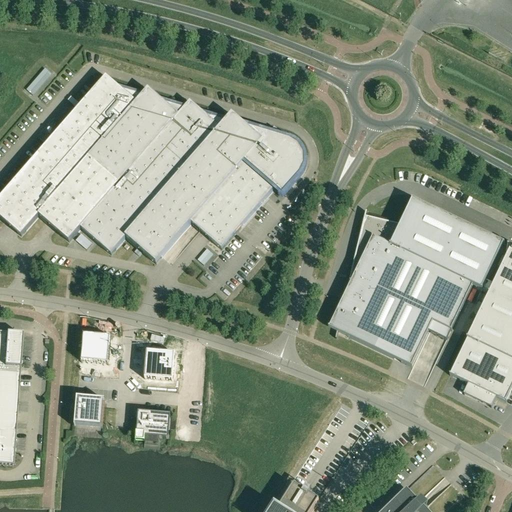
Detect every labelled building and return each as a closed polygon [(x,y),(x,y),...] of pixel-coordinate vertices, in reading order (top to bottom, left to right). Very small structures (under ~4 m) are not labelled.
[(186,108),(186,110),(164,104),(148,90),(142,97),(122,91),(106,78),(0,199),(0,218),(21,237),(39,217),(69,243),(81,230),(111,256),(126,239),(156,265),(192,225),(222,251),(275,190),(283,196),(300,177),(303,172),(304,167),(305,162),(304,157),(302,151),(299,147),(294,144),(290,142),(274,128),(270,133),(270,134),(270,136),(248,129),(232,116),(228,121),(228,123),(206,116),(190,103),(186,108)] [(329,328),(337,333),(336,339),(337,339),(338,333),(393,360),(412,369),(413,367),(412,367),(429,332),(446,340),(447,340),(447,341),(451,332),(452,332),(453,331),(452,331),(473,287),(481,290),(482,291),(489,294),(490,294),(494,285),(486,282),(503,246),(504,246),(505,245),(412,201),(412,202),(403,221),(401,226),(366,218),(367,213),(366,212),(361,233),(347,293),(344,298),(330,328),(329,328)] [(511,248),(508,247),(508,248),(511,250),(494,285),(490,294),(489,294),(489,295),(490,295),(468,340),(467,339),(467,340),(468,341),(451,376),(450,375),(450,376),(469,385),(464,395),(465,396),(465,395),(491,407),(491,408),(492,409),(497,399),(506,403),(507,402),(506,402),(511,389),(511,248)] [(0,465),(13,467),(14,455),(15,455),(15,452),(14,451),(20,369),(21,369),(21,365),(20,365),(22,336),(11,335),(11,334),(8,334),(7,334),(0,333),(0,465)] [(84,336),(82,363),(109,366),(111,338),(84,336)] [(148,353),(146,380),(173,382),(175,355),(148,353)] [(105,401),(77,399),(75,425),(103,428),(105,401)] [(147,412),(138,412),(137,420),(138,421),(137,432),(136,432),(136,435),(136,442),(145,442),(145,438),(169,440),(171,416),(147,414),(147,412)] [(312,511),(319,502),(318,502),(309,496),(312,492),(307,489),(304,493),(294,486),(294,487),(290,484),(271,511),(312,511)] [(426,511),(407,492),(386,511),(426,511)]
